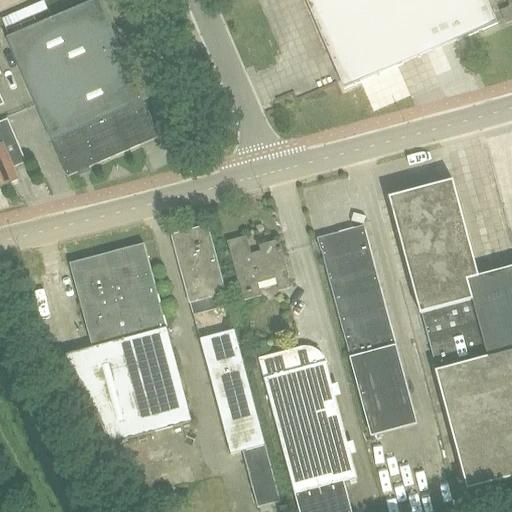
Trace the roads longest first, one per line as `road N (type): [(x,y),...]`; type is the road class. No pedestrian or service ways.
road 1 (unclassified): [(0,241),(273,173)]
road 2 (residential): [(273,173),(511,108)]
road 3 (unclassified): [(273,173),(199,0)]
